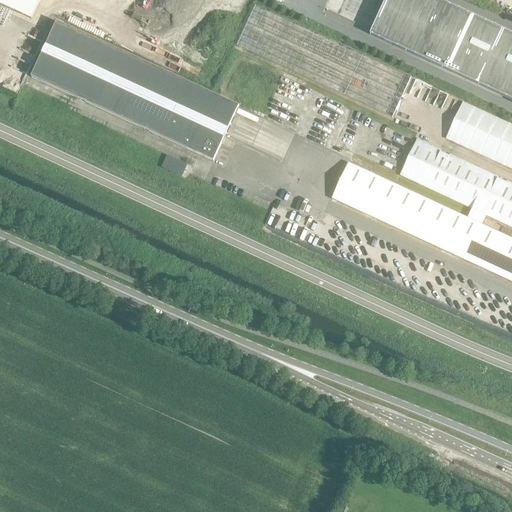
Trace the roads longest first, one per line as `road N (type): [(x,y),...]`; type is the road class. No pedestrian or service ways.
road 1 (secondary): [(281,362),(0,237)]
road 2 (secondary): [(281,362),(373,415),(511,474)]
road 3 (secondary): [(511,452),(281,362)]
road 4 (unknown): [(125,0),(106,15),(58,4),(17,43),(0,44)]
